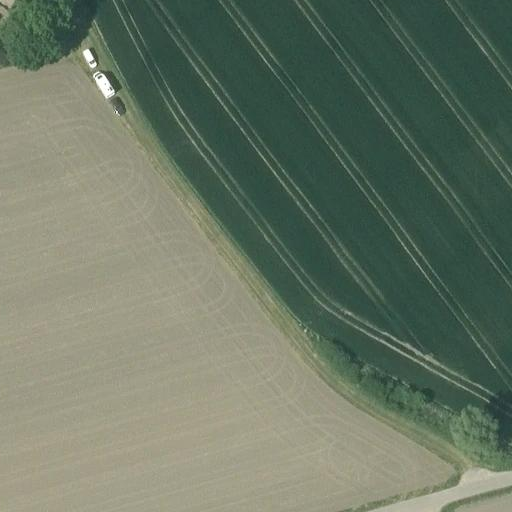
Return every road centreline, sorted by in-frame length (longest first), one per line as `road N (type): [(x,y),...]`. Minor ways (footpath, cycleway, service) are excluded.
road 1 (track): [(461,482),(327,406),(60,32)]
road 2 (unclassified): [(342,511),(511,469)]
